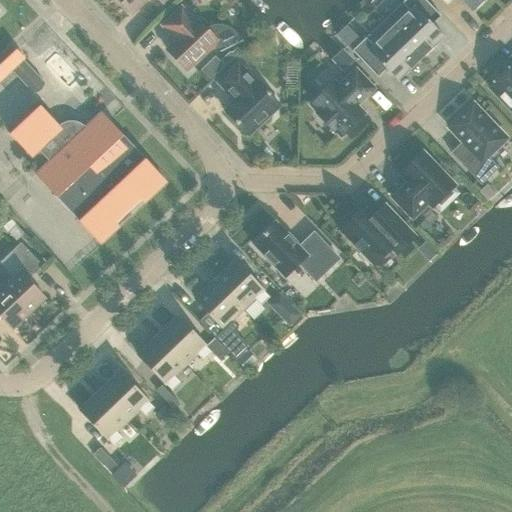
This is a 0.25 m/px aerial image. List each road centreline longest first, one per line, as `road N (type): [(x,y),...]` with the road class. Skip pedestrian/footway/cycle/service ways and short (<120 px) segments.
road 1 (residential): [(511,28),(328,184),(223,183)]
road 2 (track): [(230,511),(336,415),(454,372),(474,377),(511,417)]
road 3 (residential): [(0,390),(28,389),(209,219),(223,183)]
road 4 (residential): [(223,183),(208,155),(65,0)]
road 5 (track): [(28,389),(43,440),(105,511)]
